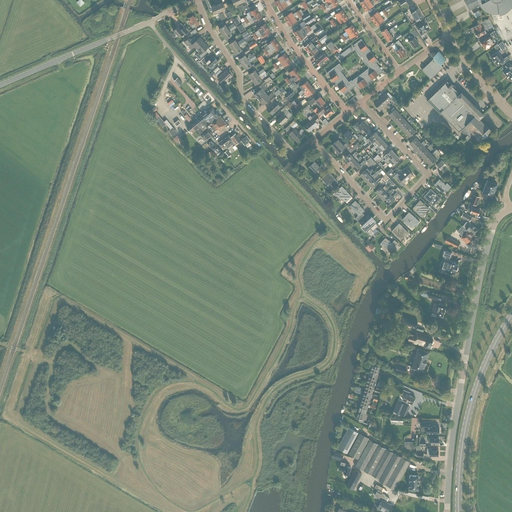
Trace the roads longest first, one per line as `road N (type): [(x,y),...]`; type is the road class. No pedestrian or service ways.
road 1 (track): [(114,453),(127,412),(129,340),(67,303),(59,304),(20,423)]
road 2 (track): [(170,511),(9,415),(49,293)]
road 3 (unclassified): [(446,511),(478,285),(494,226),(511,209)]
road 4 (residential): [(313,142),(386,220),(426,175),(361,101)]
road 5 (track): [(111,478),(118,456),(52,418),(50,364),(0,344)]
road 6 (primary): [(458,511),(463,434),(487,357),(511,315)]
road 7 (residential): [(294,156),(241,99),(239,76),(196,0)]
road 8 (tertiary): [(0,85),(149,22)]
road 9 (residential): [(149,22),(236,122),(218,138)]
road 10 (residential): [(347,112),(264,0)]
